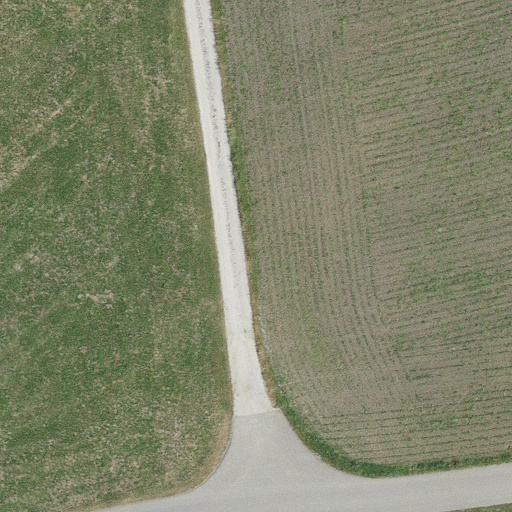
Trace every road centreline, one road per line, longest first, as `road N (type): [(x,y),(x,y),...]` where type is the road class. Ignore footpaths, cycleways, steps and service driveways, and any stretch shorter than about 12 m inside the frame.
road 1 (track): [(264,511),(196,0)]
road 2 (unclassified): [(264,511),(511,480)]
